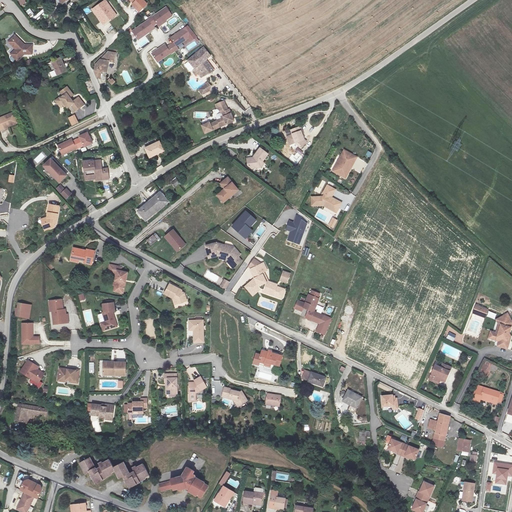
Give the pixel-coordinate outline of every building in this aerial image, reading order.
[(118,13),(107,0),(102,0),(90,10),(102,24),(118,13)] [(133,13),(142,6),(137,0),(126,0),(128,2),(128,1),(130,3),(128,5),(133,13)] [(147,19),(131,31),(137,40),(156,28),(154,26),(157,24),(159,26),(174,16),(166,6),(148,18),(147,19)] [(26,11),(32,20),(36,17),(30,9),(26,11)] [(164,44),(150,53),(158,63),(171,54),(179,49),(192,41),(183,29),(170,37),(173,42),(167,46),(164,44)] [(16,36),(9,43),(15,49),(10,54),(16,61),(23,54),(32,54),(31,45),(25,45),(23,46),(22,45),(23,44),(16,36)] [(196,79),(208,71),(199,59),(205,55),(198,48),(181,60),(189,70),(186,72),(188,75),(191,73),(196,79)] [(105,64),(107,54),(101,53),(89,66),(89,75),(93,76),(93,73),(100,74),(102,63),(105,64)] [(61,73),(54,58),(44,63),(51,77),(61,73)] [(123,76),(127,84),(132,81),(128,73),(123,76)] [(199,88),(192,83),(189,91),(192,96),(201,93),(199,88)] [(62,119),(72,114),(69,106),(65,108),(63,103),(69,100),(64,90),(55,94),(58,100),(54,101),(55,103),(50,105),(53,114),(58,111),(62,119)] [(217,128),(232,123),(226,109),(223,111),(220,104),(213,107),(216,114),(219,113),(221,118),(214,121),(217,128)] [(0,129),(12,125),(7,115),(0,117),(0,129)] [(305,144),(303,132),(293,134),(295,149),(302,154),(308,146),(305,144)] [(92,144),(87,133),(78,137),(79,138),(83,147),(84,148),(92,144)] [(72,139),(58,145),(63,156),(83,147),(79,138),(73,141),(72,139)] [(158,150),(154,141),(139,148),(144,159),(151,156),(151,153),(158,150)] [(259,164),(266,156),(257,149),(251,156),(244,158),(246,165),(250,168),(259,164)] [(351,153),(342,149),(338,156),(337,155),(331,170),(342,175),(347,165),(346,164),(351,153)] [(352,169),(362,174),(367,162),(357,158),(352,169)] [(49,160),(44,165),(51,173),(50,174),(54,178),(54,177),(59,182),(65,176),(49,160)] [(85,168),(85,177),(89,176),(89,174),(95,174),(95,181),(108,180),(107,169),(101,169),(100,161),(89,162),(89,160),(81,161),(82,168),(85,168)] [(44,165),(43,167),(50,174),(51,173),(44,165)] [(223,177),(216,183),(220,188),(215,192),(221,200),(232,191),(229,188),(231,186),(223,177)] [(175,187),(180,184),(177,178),(172,181),(175,187)] [(320,194),(310,197),(312,205),(321,203),(326,206),(327,203),(335,208),(339,200),(329,195),(333,187),(325,183),(320,191),(322,191),(320,194)] [(66,189),(65,191),(62,194),(67,199),(71,194),(66,189)] [(143,220),(166,200),(158,191),(135,211),(143,220)] [(221,200),(215,192),(213,194),(219,202),(221,200)] [(46,219),(43,221),(45,225),(43,226),(46,232),(51,228),(52,225),(54,225),(59,208),(49,206),(47,214),(49,214),(47,219),(46,219)] [(260,217),(246,206),(230,225),(243,237),(260,217)] [(312,220),(297,211),(286,235),(300,245),(312,220)] [(328,226),(333,229),(338,220),(332,217),(328,226)] [(168,228),(160,235),(166,243),(167,242),(173,249),(180,243),(168,228)] [(141,239),(145,244),(151,239),(147,234),(141,239)] [(211,243),(200,246),(203,258),(214,255),(220,258),(220,256),(223,258),(225,264),(220,265),(222,271),(233,267),(231,262),(234,261),(231,252),(211,243)] [(81,250),(81,245),(72,245),(72,257),(70,257),(70,266),(84,266),(85,257),(79,257),(79,250),(81,250)] [(110,272),(110,277),(113,278),(112,285),(110,284),(110,289),(121,291),(123,269),(118,268),(118,264),(106,263),(104,272),(110,272)] [(259,266),(246,272),(250,282),(239,287),(243,295),(253,290),(254,291),(258,295),(259,293),(277,301),(280,293),(272,290),(272,288),(264,284),(261,280),(260,281),(258,277),(259,275),(263,273),(259,266)] [(225,289),(230,282),(224,278),(220,286),(225,289)] [(278,278),(274,287),(281,290),(285,280),(278,278)] [(173,299),(175,299),(179,299),(179,306),(188,306),(188,295),(181,291),(182,289),(170,282),(163,293),(173,299)] [(57,299),(48,300),(49,306),(47,306),(48,311),(50,311),(52,324),(66,322),(65,313),(63,314),(62,308),(60,309),(58,309),(58,308),(58,307),(57,299)] [(298,313),(305,316),(306,312),(311,314),(308,322),(324,327),(327,319),(317,315),(321,303),(311,299),(308,308),(300,305),(298,313)] [(15,308),(14,308),(13,315),(27,317),(29,304),(16,302),(15,308)] [(111,312),(110,303),(98,303),(98,312),(96,312),(97,328),(109,328),(109,318),(107,318),(107,312),(111,312)] [(489,310),(476,304),(473,312),(486,318),(489,310)] [(495,343),(505,347),(509,334),(507,331),(510,320),(506,311),(502,313),(502,315),(497,318),(499,322),(496,331),(494,331),(491,330),(489,336),(493,338),(494,337),(497,338),(495,343)] [(502,315),(502,313),(494,317),(497,322),(494,331),(496,331),(499,322),(497,318),(502,315)] [(201,317),(186,318),(186,328),(191,328),(192,340),(202,339),(201,317)] [(29,321),(20,322),(20,328),(17,328),(17,342),(38,342),(38,336),(31,335),(29,333),(29,321)] [(262,331),(265,327),(258,322),(255,326),(262,331)] [(447,338),(454,341),(456,335),(449,332),(447,338)] [(257,365),(263,366),(263,364),(269,365),(269,367),(278,368),(279,357),(258,354),(257,365)] [(101,369),(101,359),(101,358),(97,358),(97,375),(123,374),(123,372),(107,372),(107,369),(101,369)] [(107,359),(101,359),(101,369),(107,369),(107,372),(123,372),(123,359),(113,359),(113,361),(107,361),(107,359)] [(42,373),(37,370),(36,371),(34,370),(35,369),(35,368),(31,365),(31,363),(25,360),(18,371),(36,382),(42,373)] [(495,372),(497,366),(486,361),(483,368),(495,372)] [(446,383),(452,368),(443,364),(441,369),(435,367),(430,379),(439,383),(440,381),(446,383)] [(65,369),(57,368),(56,377),(64,378),(68,378),(68,380),(76,381),(77,368),(69,367),(69,368),(65,367),(65,369)] [(325,375),(310,369),(307,378),(321,384),(325,375)] [(174,394),(173,372),(159,373),(159,383),(163,383),(163,394),(174,394)] [(193,381),(185,382),(186,401),(196,400),(195,392),(204,386),(198,375),(191,378),(193,381)] [(475,385),(471,393),(495,402),(495,405),(499,406),(503,394),(475,385)] [(225,387),(223,397),(234,399),(236,402),(239,400),(242,404),(248,400),(242,391),(240,392),(232,390),(232,389),(225,387)] [(360,395),(346,388),(341,399),(355,406),(360,395)] [(281,396),(268,394),(267,404),(280,406),(281,396)] [(392,394),(381,395),(382,407),(392,406),(392,409),(398,409),(398,398),(392,394)] [(130,401),(125,401),(125,410),(130,410),(130,409),(135,409),(140,409),(140,405),(144,405),(144,396),(138,396),(138,399),(130,400),(130,401)] [(94,401),(86,412),(94,417),(93,419),(97,422),(98,420),(105,425),(106,423),(109,418),(107,417),(111,412),(106,409),(105,411),(101,408),(102,407),(94,401)] [(24,409),(17,408),(15,421),(23,421),(23,420),(36,422),(37,416),(38,411),(24,409)] [(425,410),(420,409),(416,419),(421,421),(425,410)] [(438,423),(436,432),(446,434),(450,416),(441,413),(438,423)] [(436,432),(438,423),(431,421),(429,430),(436,432)] [(446,434),(436,432),(434,437),(444,440),(446,434)] [(406,443),(393,438),(390,448),(399,451),(399,452),(403,453),(407,455),(407,454),(416,457),(420,448),(406,443)] [(471,441),(460,439),(457,451),(468,453),(471,441)] [(90,457),(80,463),(86,474),(89,472),(94,480),(95,479),(98,483),(108,478),(107,476),(115,472),(119,478),(123,476),(127,485),(129,484),(131,488),(141,482),(140,481),(149,476),(143,465),(133,470),(134,472),(130,474),(124,463),(113,467),(109,460),(100,465),(101,467),(96,470),(90,457)] [(198,497),(202,499),(209,486),(197,479),(197,476),(195,475),(196,472),(188,468),(183,477),(171,479),(171,481),(160,484),(161,491),(174,489),(174,492),(179,490),(180,492),(188,490),(190,491),(189,493),(197,498),(198,497)] [(511,472),(500,470),(499,480),(509,481),(511,472)] [(227,471),(219,483),(224,486),(231,474),(227,471)] [(24,480),(19,490),(23,493),(32,497),(37,499),(42,490),(41,485),(28,479),(24,480)] [(474,482),(464,481),(462,500),(472,501),(474,482)] [(424,511),(430,499),(436,486),(426,482),(422,491),(421,491),(419,495),(417,498),(418,499),(415,508),(423,511),(424,511)] [(234,492),(224,486),(221,494),(218,492),(213,502),(224,508),(229,498),(230,499),(234,492)] [(251,491),(242,490),(239,502),(248,504),(249,502),(259,503),(260,495),(251,494),(251,491)] [(25,511),(32,497),(23,493),(15,510),(18,511),(25,511)] [(281,507),(282,498),(274,497),(273,500),(269,499),(268,508),(273,508),(273,506),(281,507)] [(427,510),(433,511),(436,503),(430,501),(427,510)]
